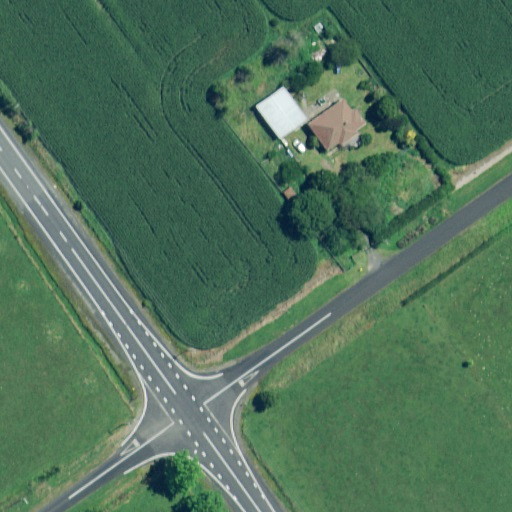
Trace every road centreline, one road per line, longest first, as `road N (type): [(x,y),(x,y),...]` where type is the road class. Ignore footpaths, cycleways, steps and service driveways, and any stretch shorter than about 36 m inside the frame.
road 1 (unclassified): [(511,186),(191,414)]
road 2 (primary): [(191,414),(0,144)]
road 3 (unclassified): [(191,414),(49,511)]
road 4 (primary): [(261,511),(191,414)]
